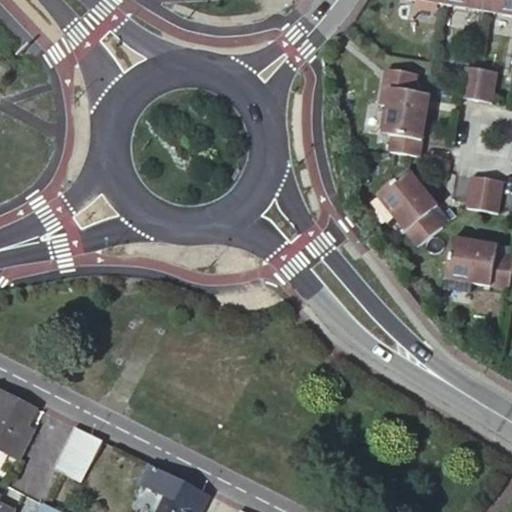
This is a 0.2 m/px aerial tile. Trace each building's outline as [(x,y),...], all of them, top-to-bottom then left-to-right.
[(446,0),(445,7),(484,13),(486,0),(446,0)] [(511,0),(486,0),(484,13),(511,17),(511,0)] [(418,78),(387,72),(381,107),(388,108),(383,136),(393,137),(390,154),(421,159),(431,99),(415,97),(418,78)] [(494,106),(496,73),(462,72),(461,105),(494,106)] [(411,171),(379,196),(419,249),(444,229),(432,213),(439,208),(411,171)] [(511,184),(496,182),(491,212),(511,215),(511,184)] [(453,238),(445,278),(511,291),(511,283),(511,258),(497,256),(498,247),(453,238)] [(34,404),(0,387),(0,449),(17,458),(33,426),(24,422),(34,404)] [(101,438),(73,424),(66,437),(94,452),(101,438)] [(94,452),(66,437),(58,452),(87,466),(94,452)] [(51,465),(57,468),(80,480),(87,466),(58,452),(51,465)] [(201,488),(152,463),(143,482),(167,493),(157,511),(199,511),(200,510),(192,506),(201,488)] [(33,511),(65,511),(40,500),(33,511)] [(0,511),(10,511),(13,508),(0,501),(0,511)]
